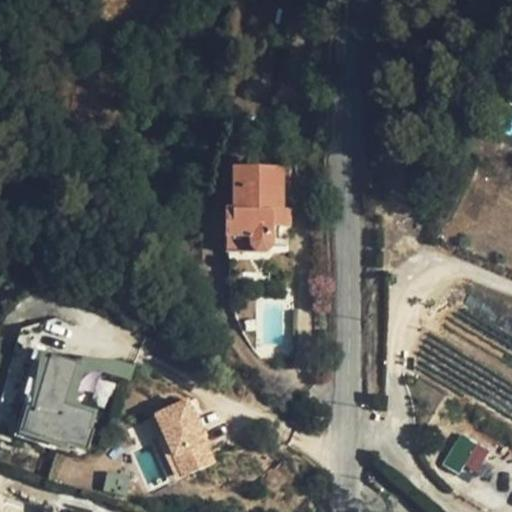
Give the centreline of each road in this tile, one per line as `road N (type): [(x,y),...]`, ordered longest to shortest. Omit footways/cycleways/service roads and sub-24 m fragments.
road 1 (unclassified): [(345,511),(347,77),(365,0)]
road 2 (unknown): [(2,339),(30,313),(55,310),(347,432)]
